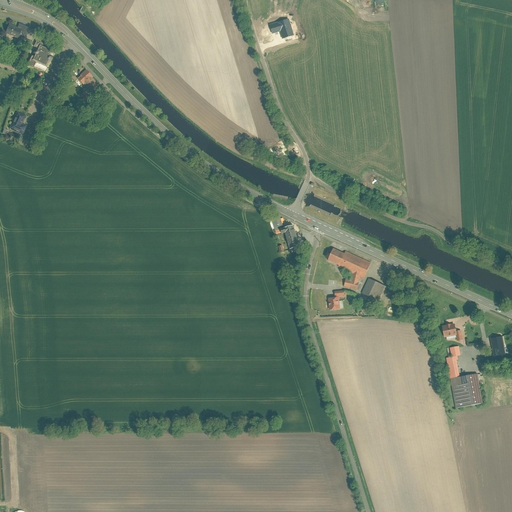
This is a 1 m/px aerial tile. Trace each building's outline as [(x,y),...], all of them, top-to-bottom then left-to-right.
[(10,26),(7,34),(18,38),(19,37),(25,39),(30,28),(19,24),(17,28),(10,26)] [(291,36),(289,27),(284,28),(284,27),(281,28),(283,38),(291,36)] [(32,56),(27,66),(33,69),(36,62),(46,67),(49,62),(51,61),(52,58),(52,57),(52,56),(49,55),(51,51),(41,46),(42,44),(36,42),(34,47),(37,48),(37,49),(36,49),(35,50),(33,53),(34,54),(34,55),(33,57),(32,56)] [(87,71),(77,79),(82,85),(84,83),(91,91),(97,85),(90,78),(92,76),(87,71)] [(89,97),(84,92),(80,95),(85,101),(89,97)] [(21,125),(22,124),(21,123),(24,116),(18,113),(11,128),(22,134),(25,127),(21,125)] [(275,231),(281,229),(280,225),(283,225),(280,216),(272,219),(275,231)] [(286,233),(291,250),(302,246),(295,225),(281,229),(282,234),(286,233)] [(283,243),(277,245),(280,256),(286,254),(283,243)] [(340,266),(345,254),(334,249),(329,261),(340,266)] [(347,280),(344,287),(357,291),(360,279),(364,280),(370,266),(372,264),(346,252),(345,254),(340,266),(339,268),(353,274),(351,281),(347,280)] [(371,280),(363,298),(376,304),(384,287),(371,280)] [(329,299),(330,312),(341,311),(340,301),(345,300),(344,293),(336,294),(336,298),(329,299)] [(445,327),(446,338),(456,337),(457,343),(463,343),(462,332),(456,333),(455,326),(445,327)] [(493,339),(495,356),(503,355),(501,338),(493,339)] [(447,358),(458,409),(482,404),(476,376),(460,379),(456,361),(461,360),(459,348),(451,349),(452,357),(447,358)]
